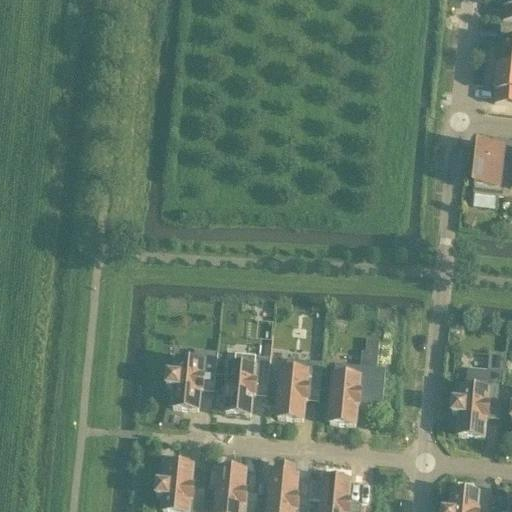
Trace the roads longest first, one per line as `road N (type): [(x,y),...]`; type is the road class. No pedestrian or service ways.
road 1 (residential): [(423,463),(457,124)]
road 2 (residential): [(423,463),(151,438)]
road 3 (residential): [(457,124),(470,0)]
